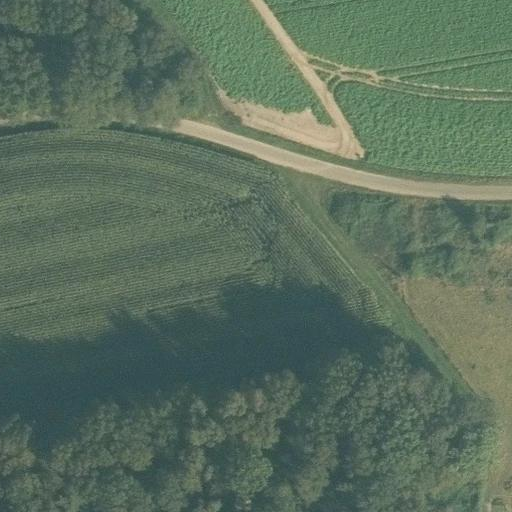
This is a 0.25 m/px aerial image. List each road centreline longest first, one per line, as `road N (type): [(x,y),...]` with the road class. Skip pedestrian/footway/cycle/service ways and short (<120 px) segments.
road 1 (unclassified): [(0,121),(77,113),(163,124),(275,154),(374,195),(511,201)]
road 2 (track): [(275,154),(511,460)]
